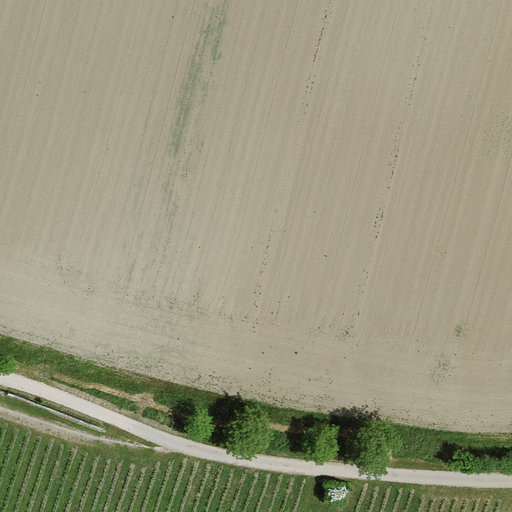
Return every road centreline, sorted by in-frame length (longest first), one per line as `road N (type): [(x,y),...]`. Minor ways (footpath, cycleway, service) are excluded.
road 1 (track): [(132,426),(202,451),(281,464),(511,479)]
road 2 (track): [(0,340),(192,394),(305,415)]
road 3 (track): [(0,408),(124,443),(132,426)]
road 4 (track): [(0,377),(132,426)]
road 5 (track): [(388,474),(441,442),(511,442)]
